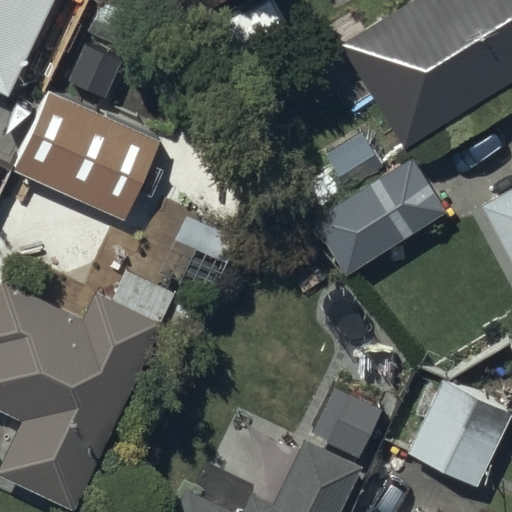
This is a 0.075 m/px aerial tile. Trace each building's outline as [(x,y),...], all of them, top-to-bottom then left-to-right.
[(52,0),(0,0),(0,85),(11,90),(52,0)] [(511,0),(367,0),(343,16),(404,122),(511,56),(511,0)] [(160,142),(50,92),(16,171),(125,220),(160,142)] [(350,273),(448,212),(415,157),(389,173),(364,134),(325,159),(336,176),(312,192),(325,212),(314,218),(350,273)] [(511,244),(511,162),(478,180),(511,244)] [(160,301),(96,272),(80,294),(2,259),(0,263),(0,393),(14,400),(0,432),(0,459),(74,493),(160,301)] [(511,394),(443,359),(406,432),(474,467),(511,394)] [(335,367),(312,412),(357,436),(380,391),(335,367)] [(326,511),(357,445),(305,422),(272,482),(250,474),(239,495),(184,469),(163,511),(326,511)] [(459,511),(410,490),(400,511),(459,511)]
